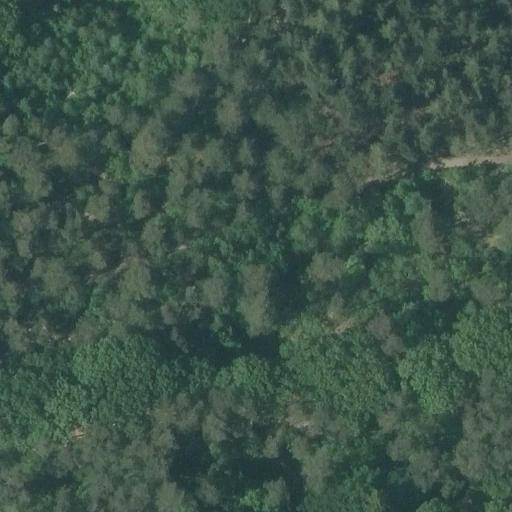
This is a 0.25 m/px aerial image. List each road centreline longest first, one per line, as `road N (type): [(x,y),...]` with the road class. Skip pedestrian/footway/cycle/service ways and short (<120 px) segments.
road 1 (unknown): [(0,349),(44,307),(154,253),(426,167),(511,165)]
road 2 (track): [(511,345),(140,361),(43,405),(0,407)]
